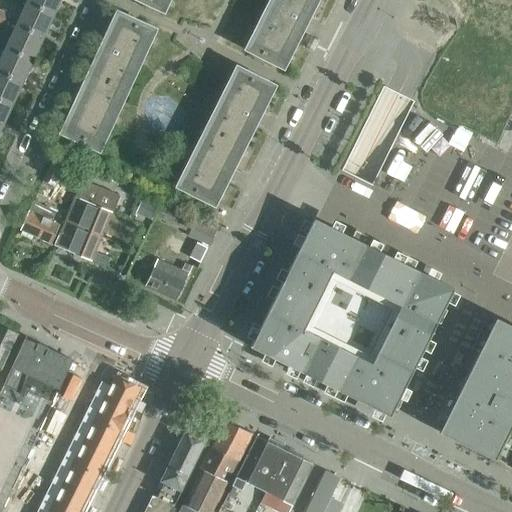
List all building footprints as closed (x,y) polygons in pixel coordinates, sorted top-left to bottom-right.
[(28,0),(27,2),(53,14),(59,0),(28,0)] [(166,0),(143,0),(162,8),(166,0)] [(314,0),(273,0),(249,49),(282,65),(314,0)] [(511,0),(460,0),(511,20),(511,0)] [(27,2),(17,25),(43,37),(53,14),(27,2)] [(0,11),(0,23),(3,25),(8,15),(0,11)] [(118,16),(91,74),(125,89),(152,31),(118,16)] [(17,25),(6,48),(32,60),(43,37),(17,25)] [(6,48),(0,61),(0,72),(22,82),(32,60),(6,48)] [(180,185),(213,202),(271,87),(238,71),(180,185)] [(0,72),(0,100),(11,105),(22,82),(0,72)] [(125,89),(91,74),(64,132),(98,148),(125,89)] [(0,100),(0,127),(0,128),(11,105),(0,100)] [(46,173),(57,178),(65,163),(54,158),(46,173)] [(511,326),(495,318),(494,319),(449,297),(453,289),(349,237),(372,190),(371,189),(373,185),(341,169),(339,174),(338,173),(315,220),(314,219),(250,347),(390,417),(394,409),(439,431),(438,432),(494,460),(495,460),(511,468),(511,326)] [(54,246),(90,261),(111,212),(75,197),(54,246)] [(142,198),(136,211),(151,218),(157,205),(142,198)] [(20,230),(50,244),(59,225),(51,222),(55,212),(33,202),(29,212),(28,211),(20,230)] [(188,236),(209,246),(217,231),(195,221),(194,221),(161,206),(155,217),(182,229),(189,233),(188,236)] [(189,257),(200,263),(207,248),(197,243),(189,257)] [(145,286),(176,300),(191,268),(184,264),(181,270),(157,259),(145,286)] [(0,369),(17,335),(0,326),(0,369)] [(42,398),(52,403),(69,366),(58,361),(61,356),(47,350),(48,349),(37,344),(37,345),(24,340),(3,386),(26,396),(28,392),(42,398)] [(72,372),(68,380),(80,385),(84,378),(72,372)] [(116,375),(105,397),(130,409),(141,387),(116,375)] [(68,380),(64,387),(76,393),(80,385),(68,380)] [(105,397),(94,418),(119,430),(130,409),(105,397)] [(52,416),(48,424),(60,430),(64,422),(52,416)] [(94,418),(84,440),(109,452),(119,430),(94,418)] [(238,460),(251,435),(223,421),(211,445),(199,468),(201,469),(184,503),(179,511),(173,508),(170,511),(212,511),(228,482),(227,481),(238,460)] [(48,424),(44,432),(56,437),(60,430),(48,424)] [(181,492),(207,439),(206,439),(205,440),(194,434),(194,433),(193,433),(192,434),(186,430),(186,429),(185,429),(159,482),(163,483),(181,492)] [(80,447),(73,461),(98,474),(109,452),(84,440),(73,434),(69,441),(80,447)] [(218,511),(289,511),(313,465),(256,436),(218,511)] [(32,460),(28,467),(40,473),(44,465),(32,460)] [(73,461),(63,483),(88,495),(98,474),(73,461)] [(28,467),(24,475),(36,481),(40,473),(28,467)] [(324,472),(304,511),(336,511),(339,506),(328,501),(339,479),(324,472)] [(63,483),(52,504),(67,511),(79,511),(88,495),(63,483)] [(144,511),(170,511),(173,508),(181,492),(163,483),(156,498),(152,496),(144,511)] [(11,503),(7,511),(9,511),(21,511),(23,509),(11,503)]
